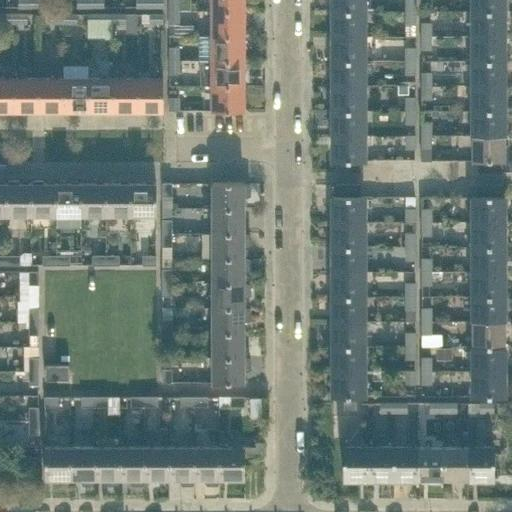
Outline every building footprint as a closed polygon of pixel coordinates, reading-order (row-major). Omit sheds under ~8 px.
[(169,0),(170,10),(179,10),(179,0),(169,0)] [(211,0),(212,10),(245,10),(244,0),(211,0)] [(332,0),(333,10),(365,10),(364,0),(332,0)] [(406,0),(406,10),(416,10),(415,0),(406,0)] [(472,0),(473,10),(505,10),(504,0),(472,0)] [(179,10),(170,10),(170,23),(179,23),(179,10)] [(212,35),(245,35),(245,10),(212,10),(212,35)] [(333,35),(365,35),(365,10),(333,10),(333,35)] [(416,24),(416,10),(406,10),(406,24),(416,24)] [(473,35),(505,35),(505,10),(473,10),(473,35)] [(1,22),(14,22),(14,13),(1,13),(1,22)] [(14,13),(14,22),(27,22),(27,13),(14,13)] [(50,22),(64,22),(64,13),(50,13),(50,22)] [(64,13),(64,22),(77,22),(77,13),(64,13)] [(114,37),(114,22),(114,13),(88,13),(88,37),(114,37)] [(114,13),(114,22),(126,22),(126,13),(114,13)] [(150,22),(163,22),(163,13),(150,13),(150,22)] [(422,35),(431,35),(431,21),(422,21),(422,35)] [(416,24),(406,24),(406,35),(416,35),(416,24)] [(212,60),(245,60),(245,35),(212,35),(212,60)] [(333,60),(365,60),(365,35),(333,35),(333,60)] [(431,35),(422,35),(422,48),(431,48),(431,35)] [(473,60),(505,60),(505,35),(473,35),(473,60)] [(170,60),(179,60),(179,46),(170,46),(170,60)] [(406,60),(416,60),(416,46),(406,46),(406,60)] [(179,60),(170,60),(170,73),(179,73),(179,60)] [(212,84),(245,84),(245,60),(212,60),(212,84)] [(333,85),(365,84),(365,60),(333,60),(333,85)] [(416,73),(416,60),(406,60),(406,73),(416,73)] [(473,85),(505,84),(505,60),(473,60),(473,85)] [(422,85),(431,85),(431,71),(422,71),(422,85)] [(0,110),(14,110),(14,77),(0,77),(0,110)] [(14,110),(39,110),(39,77),(14,77),(14,110)] [(39,110),(64,110),(64,77),(39,77),(39,110)] [(64,110),(89,110),(88,77),(64,77),(64,110)] [(89,110),(113,110),(113,77),(88,77),(89,110)] [(113,110),(138,110),(138,77),(113,77),(113,110)] [(138,110),(163,110),(164,77),(138,77),(138,110)] [(212,110),(245,110),(245,84),(212,84),(212,110)] [(333,109),(365,109),(365,84),(333,85),(333,109)] [(473,109),(505,109),(505,84),(473,85),(473,109)] [(431,85),(422,85),(422,98),(431,98),(431,85)] [(170,110),(179,110),(179,96),(170,96),(170,110)] [(406,108),(416,108),(416,96),(406,96),(406,108)] [(406,134),(416,134),(416,108),(406,108),(406,134)] [(333,134),(365,134),(365,109),(333,109),(333,134)] [(473,134),(505,134),(505,109),(473,109),(473,134)] [(422,134),(431,134),(431,121),(422,120),(422,134)] [(365,160),(365,159),(365,134),(333,134),(333,160),(336,160),(360,160),(365,160)] [(406,147),(416,147),(416,134),(406,134),(406,147)] [(431,147),(431,134),(422,134),(422,147),(431,147)] [(473,160),(477,160),(502,160),(505,160),(505,134),(473,134),(473,160)] [(336,172),(360,172),(360,160),(336,160),(336,172)] [(477,172),(502,172),(502,160),(477,160),(477,172)] [(19,182),(19,180),(9,180),(9,182),(7,182),(7,214),(32,214),(32,182),(19,182)] [(44,182),(44,180),(34,180),(34,182),(32,182),(32,214),(57,214),(57,182),(44,182)] [(94,182),(94,180),(84,180),(84,182),(82,182),(82,214),(106,214),(107,182),(94,182)] [(119,182),(119,180),(109,180),(109,182),(107,182),(106,214),(131,214),(131,182),(119,182)] [(144,182),(144,180),(133,180),(133,182),(131,182),(131,214),(157,214),(157,182),(144,182)] [(172,195),(172,182),(163,181),(163,195),(172,195)] [(57,214),(82,214),(82,182),(57,182),(57,214)] [(245,182),(212,182),(212,207),(245,207),(245,196),(247,196),(251,195),(251,184),(247,182),(245,182)] [(360,195),(360,183),(336,183),(336,195),(360,195)] [(477,195),(502,195),(502,183),(477,183),(477,195)] [(162,207),(163,207),(172,207),(172,195),(163,195),(162,207)] [(333,221),(365,221),(365,195),(360,195),(336,195),(333,195),(333,221)] [(502,195),(477,195),(473,195),(473,221),(505,221),(505,195),(502,195)] [(406,221),(416,221),(416,204),(406,204),(406,221)] [(163,219),(172,219),(172,207),(163,207),(163,219)] [(212,232),(245,232),(245,207),(212,207),(212,232)] [(422,221),(431,221),(431,207),(422,207),(422,221)] [(163,232),(172,232),(172,219),(163,219),(163,232)] [(365,246),(365,221),(333,221),(333,246),(365,246)] [(422,234),(431,234),(431,221),(422,221),(422,234)] [(473,246),(505,246),(505,221),(473,221),(473,246)] [(172,232),(163,232),(163,245),(172,245),(172,232)] [(245,233),(245,232),(212,232),(212,257),(245,257),(245,247),(247,247),(250,245),(250,235),(247,233),(245,233)] [(406,246),(416,246),(416,232),(406,232),(406,246)] [(172,245),(163,245),(163,257),(172,257),(172,245)] [(365,270),(365,246),(333,246),(333,270),(365,270)] [(416,259),(416,246),(406,246),(406,259),(416,259)] [(473,271),(505,271),(505,246),(473,246),(473,271)] [(7,254),(7,264),(21,264),(21,254),(7,254)] [(57,264),(57,254),(43,254),(43,264),(57,264)] [(57,254),(57,264),(70,264),(70,254),(57,254)] [(106,264),(106,254),(93,254),(93,264),(106,264)] [(106,254),(106,264),(120,264),(120,254),(106,254)] [(157,264),(157,254),(143,254),(143,264),(157,264)] [(245,258),(245,257),(212,257),(212,282),(245,282),(245,271),(247,271),(251,270),(251,259),(247,258),(245,258)] [(422,270),(431,270),(431,257),(422,257),(422,270)] [(163,282),(172,282),(172,268),(163,268),(163,282)] [(39,284),(39,270),(30,270),(30,284),(39,284)] [(333,295),(365,295),(365,270),(333,270),(333,295)] [(431,283),(431,270),(422,270),(422,283),(431,283)] [(473,295),(505,295),(505,271),(473,271),(473,295)] [(406,295),(416,295),(416,281),(406,281),(406,295)] [(163,295),(172,295),(172,282),(163,282),(163,295)] [(245,282),(212,282),(212,307),(245,307),(245,296),(247,296),(251,294),(251,284),(247,282),(245,282)] [(365,320),(365,295),(333,295),(333,320),(365,320)] [(416,308),(416,295),(406,295),(406,308),(416,308)] [(473,320),(505,320),(505,295),(473,295),(473,320)] [(422,320),(431,320),(431,306),(422,306),(422,320)] [(30,320),(39,320),(39,307),(30,307),(30,320)] [(179,318),(179,307),(176,307),(163,307),(163,318),(172,318),(179,318)] [(245,307),(212,307),(212,331),(245,331),(245,321),(247,321),(251,319),(251,309),(247,307),(245,307)] [(163,331),(172,331),(172,318),(163,318),(163,331)] [(39,320),(30,320),(30,334),(39,334),(39,320)] [(365,345),(365,320),(333,320),(333,345),(365,345)] [(431,320),(422,320),(422,333),(431,333),(431,320)] [(473,345),(505,345),(505,320),(473,320),(473,345)] [(172,331),(163,331),(163,345),(172,345),(172,331)] [(245,332),(245,331),(212,331),(212,356),(245,356),(245,346),(247,346),(251,344),(251,334),(247,332),(245,332)] [(406,345),(416,345),(416,331),(406,331),(406,345)] [(365,370),(365,345),(333,345),(333,370),(365,370)] [(416,358),(416,345),(406,345),(406,358),(416,358)] [(431,370),(431,369),(431,345),(422,345),(422,370),(431,370)] [(473,370),(505,370),(505,345),(473,345),(473,370)] [(30,370),(39,370),(39,356),(30,356),(30,370)] [(245,357),(245,356),(212,356),(212,382),(245,382),(245,371),(247,371),(251,369),(251,359),(247,357),(245,357)] [(69,378),(69,364),(45,364),(45,379),(69,378)] [(163,382),(172,382),(172,368),(163,368),(163,382)] [(416,383),(416,370),(416,369),(406,369),(406,383),(416,383)] [(39,370),(30,370),(30,383),(39,383),(39,370)] [(365,395),(365,370),(333,370),(333,395),(365,395)] [(431,383),(431,370),(422,370),(422,383),(431,383)] [(473,395),(505,395),(505,370),(473,370),(473,395)] [(59,405),(59,401),(59,395),(45,395),(45,405),(59,405)] [(82,405),(96,405),(96,395),(82,395),(82,405)] [(109,401),(109,396),(109,395),(96,395),(96,405),(109,405),(109,401)] [(109,395),(109,396),(109,401),(109,405),(109,412),(120,412),(121,395),(109,395)] [(131,405),(145,405),(145,395),(131,395),(131,405)] [(158,405),(158,401),(158,395),(145,395),(145,405),(158,405)] [(181,405),(195,405),(195,395),(181,395),(181,405)] [(208,405),(208,401),(208,395),(195,395),(195,405),(208,405)] [(245,405),(245,401),(245,395),(231,395),(231,405),(245,405)] [(359,411),(359,401),(344,401),(344,411),(359,411)] [(394,411),(394,401),(380,401),(380,411),(394,411)] [(407,411),(407,401),(394,401),(394,411),(407,411)] [(430,411),(444,411),(444,401),(430,401),(430,411)] [(444,401),(444,411),(457,411),(457,401),(444,401)] [(494,411),(494,401),(480,401),(480,411),(494,411)] [(30,420),(39,420),(39,406),(30,406),(30,420)] [(39,420),(30,420),(30,433),(39,433),(39,420)] [(71,478),(71,445),(45,445),(45,478),(56,478),(56,480),(58,484),(68,484),(70,480),(70,478),(71,478)] [(95,480),(95,478),(96,445),(71,445),(71,478),(81,478),(81,480),(83,484),(93,484),(95,480)] [(120,478),(120,445),(96,445),(95,478),(106,478),(106,480),(107,484),(118,484),(120,480),(120,478)] [(145,478),(145,445),(120,445),(120,478),(131,478),(131,480),(132,484),(143,484),(144,480),(144,478),(145,478)] [(169,480),(169,478),(170,478),(170,445),(145,445),(145,478),(155,478),(155,480),(157,484),(167,484),(169,480)] [(195,478),(195,445),(170,445),(170,478),(180,478),(180,480),(182,484),(192,484),(194,480),(194,478),(195,478)] [(219,480),(219,478),(219,445),(195,445),(195,478),(205,478),(205,480),(207,484),(217,484),(219,480)] [(219,478),(245,478),(245,445),(219,445),(219,478)] [(344,478),(369,478),(369,445),(344,445),(344,478)] [(394,478),(394,445),(369,445),(369,478),(394,478)] [(419,478),(419,445),(394,445),(394,478),(419,478)] [(444,478),(444,445),(419,445),(419,478),(444,478)] [(468,478),(468,445),(444,445),(444,478),(468,478)] [(494,478),(494,445),(468,445),(468,478),(494,478)] [(39,470),(39,456),(30,456),(30,470),(39,470)]
